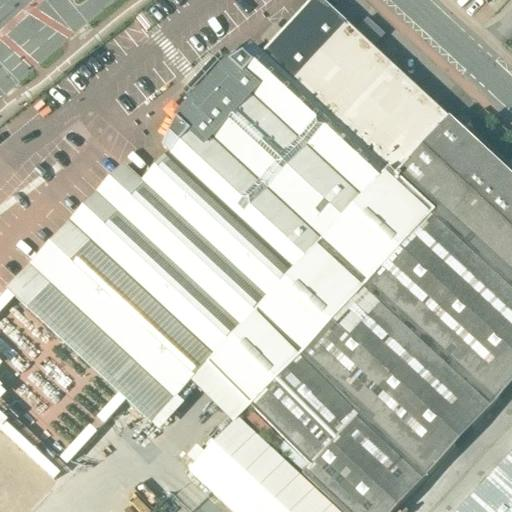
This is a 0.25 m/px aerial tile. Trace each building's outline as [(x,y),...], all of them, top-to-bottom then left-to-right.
[(451,120),(321,0),(313,0),(263,54),(255,47),(231,62),(228,66),(192,104),(176,122),(163,148),(171,155),(144,184),(117,213),(241,329),(257,312),(389,170),(398,177),(451,120)] [(184,97),(192,104),(228,66),(219,58),(216,62),(209,56),(181,86),(188,93),(184,97)] [(463,114),(454,123),(463,131),(472,122),(463,114)] [(451,120),(398,177),(511,284),(511,176),(463,131),(454,123),(451,120)] [(117,213),(144,184),(126,167),(8,293),(151,425),(191,383),(208,364),(241,329),(117,213)] [(360,415),(311,468),(303,477),(341,511),(396,511),(511,387),(511,284),(398,177),(389,170),(257,312),(360,415)] [(257,312),(241,329),(208,364),(251,407),(311,468),(360,415),(257,312)] [(233,425),(251,407),(208,364),(191,383),(233,425)] [(338,511),(239,420),(190,472),(232,511),(338,511)] [(0,511),(24,511),(57,478),(0,425),(0,511)] [(511,511),(511,452),(456,511),(511,511)]
